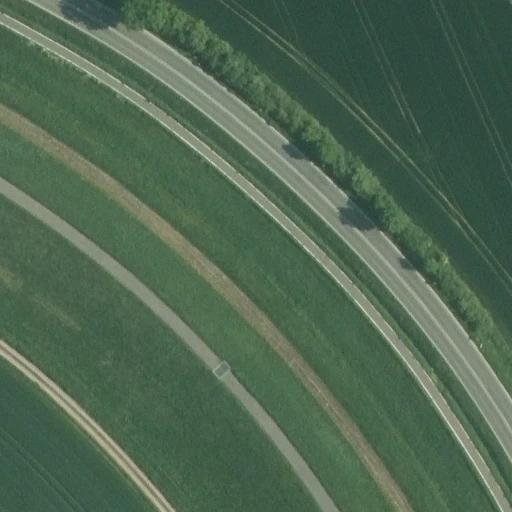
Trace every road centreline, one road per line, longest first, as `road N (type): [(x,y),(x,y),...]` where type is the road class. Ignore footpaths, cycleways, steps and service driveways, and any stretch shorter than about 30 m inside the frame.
road 1 (secondary): [(511,433),(458,349),(372,247),(264,144),(133,44),(52,0)]
road 2 (track): [(0,115),(60,149),(212,274),(343,411),(409,511)]
road 3 (track): [(0,358),(102,450),(155,511)]
